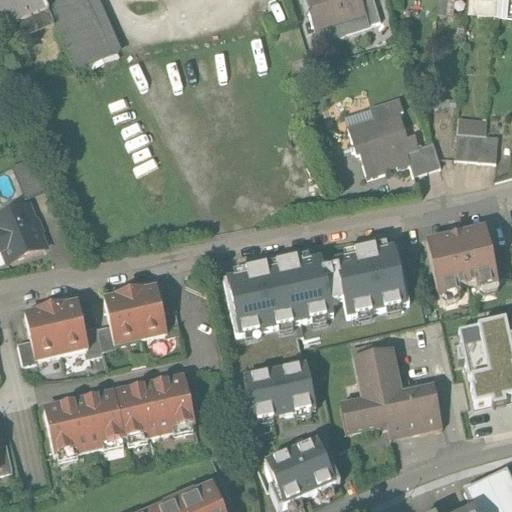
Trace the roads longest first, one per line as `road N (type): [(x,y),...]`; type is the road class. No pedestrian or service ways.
road 1 (residential): [(173,258),(511,192)]
road 2 (residential): [(16,403),(200,365),(173,258)]
road 3 (unclassified): [(511,443),(426,471),(342,511)]
road 4 (residential): [(0,293),(173,258)]
